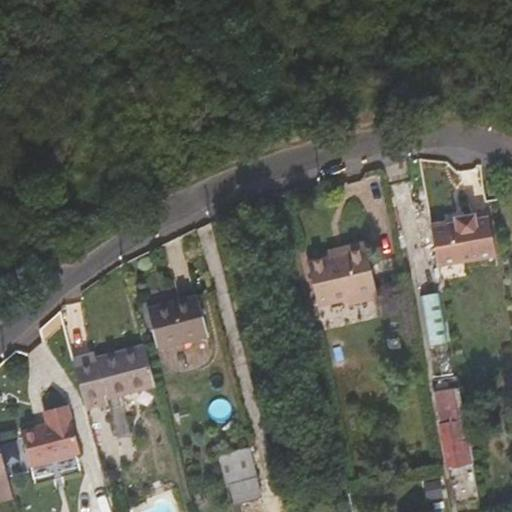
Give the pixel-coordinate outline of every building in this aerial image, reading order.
[(180,13),(198,3),(196,0),(174,0),(173,1),(180,13)] [(214,41),(220,37),(198,3),(180,13),(228,91),(238,84),(222,57),(214,41)] [(256,74),(239,46),(222,57),(238,84),(256,74)] [(487,182),(489,196),(497,195),(495,181),(487,182)] [(473,222),(472,218),(467,219),(475,260),(494,257),(488,220),(473,222)] [(430,227),(437,266),(475,260),(467,219),(456,220),(457,225),(446,227),(445,224),(430,227)] [(364,242),(310,254),(319,305),(376,292),(364,242)] [(446,341),(438,293),(420,297),(427,344),(446,341)] [(209,335),(200,297),(149,310),(159,348),(209,335)] [(96,359),(95,354),(84,356),(96,408),(108,405),(107,399),(155,386),(145,347),(96,359)] [(96,408),(84,356),(78,357),(90,409),(96,408)] [(435,394),(447,464),(472,460),(468,441),(461,443),(452,391),(435,394)] [(52,419),(54,428),(26,436),(35,470),(83,457),(73,414),(52,419)] [(0,509),(16,504),(0,443),(0,509)] [(229,504),(260,496),(247,448),(216,457),(229,504)]
